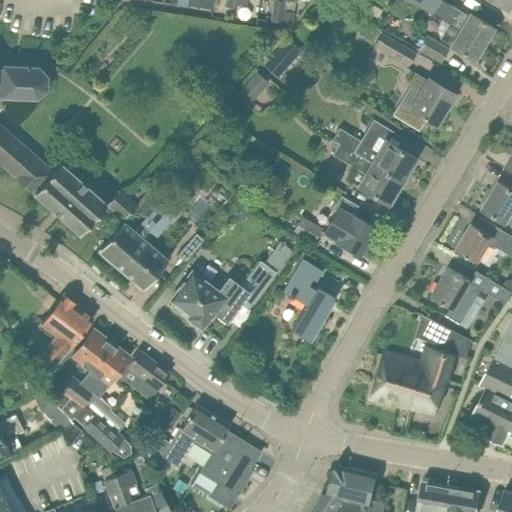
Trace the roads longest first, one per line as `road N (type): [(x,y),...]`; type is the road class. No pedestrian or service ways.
road 1 (residential): [(302,436),(511,72)]
road 2 (tertiary): [(302,436),(214,389),(43,256),(0,232)]
road 3 (tertiary): [(511,473),(302,436)]
